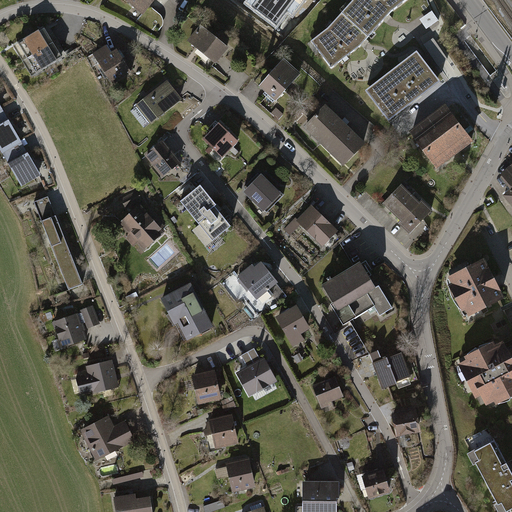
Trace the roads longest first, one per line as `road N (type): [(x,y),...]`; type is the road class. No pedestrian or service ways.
road 1 (residential): [(423,507),(304,292),(179,133),(218,92)]
road 2 (residential): [(183,511),(143,382),(52,149),(0,60)]
road 3 (residential): [(218,92),(427,279)]
road 4 (residential): [(0,19),(43,8),(100,16),(218,92)]
road 5 (residential): [(434,494),(446,449),(421,321),(427,279)]
road 6 (residential): [(427,279),(511,130)]
